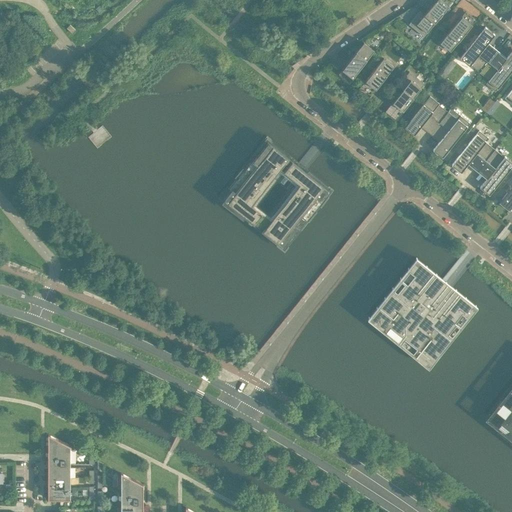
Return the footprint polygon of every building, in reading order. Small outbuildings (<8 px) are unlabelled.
[(424,36),(452,0),(451,0),(435,0),(424,14),(419,10),(409,24),(424,36)] [(450,51),(472,24),(461,16),(440,43),(450,51)] [(470,65),(479,72),(495,52),(486,45),(494,34),(485,27),(460,58),(469,65),(470,65)] [(352,77),(374,50),(364,42),(342,69),(352,77)] [(511,50),(505,60),(495,52),(479,72),(489,80),(486,84),(495,91),(511,69),(511,50)] [(376,88),(394,66),(383,58),(365,80),(376,88)] [(452,59),(439,75),(444,79),(457,63),(452,59)] [(366,70),(360,77),(363,79),(369,72),(366,70)] [(403,110),(424,84),(409,72),(398,85),(403,89),(392,102),(403,110)] [(422,124),(432,131),(446,114),(437,106),(439,103),(430,96),(405,127),(414,134),(422,124)] [(448,112),(446,114),(432,131),(441,139),(433,150),(442,157),(470,123),(460,115),(457,119),(448,112)] [(469,162),(479,169),(495,149),(485,142),(488,138),(479,130),(451,165),(461,172),(469,162)] [(243,213),(242,214),(262,230),(263,229),(284,246),(329,189),(267,140),(222,196),(243,213)] [(495,149),(479,169),(488,176),(480,187),(489,195),(511,165),(511,161),(505,156),(504,157),(495,149)] [(511,184),(501,198),(502,198),(500,200),(508,206),(508,207),(510,209),(511,206),(511,184)] [(477,306),(416,257),(367,318),(428,367),(477,306)] [(511,386),(487,417),(511,437),(511,386)] [(71,446),(48,434),(48,467),(70,467),(70,446),(71,446)] [(70,467),(48,467),(48,478),(70,478),(70,467)] [(143,484),(121,472),(120,473),(121,473),(121,506),(143,506),(143,484)] [(70,478),(48,478),(48,488),(70,488),(70,478)] [(70,488),(48,488),(48,499),(71,499),(71,498),(70,498),(70,488)]
